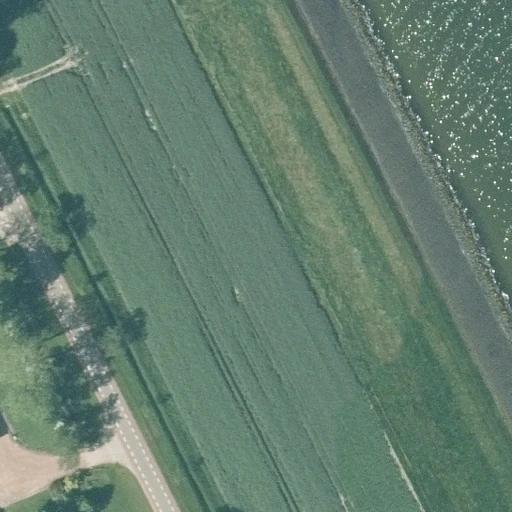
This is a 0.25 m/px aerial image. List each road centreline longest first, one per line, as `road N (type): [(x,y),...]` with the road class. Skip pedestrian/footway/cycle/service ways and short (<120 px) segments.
road 1 (tertiary): [(165,511),(0,182)]
road 2 (track): [(187,0),(0,87)]
